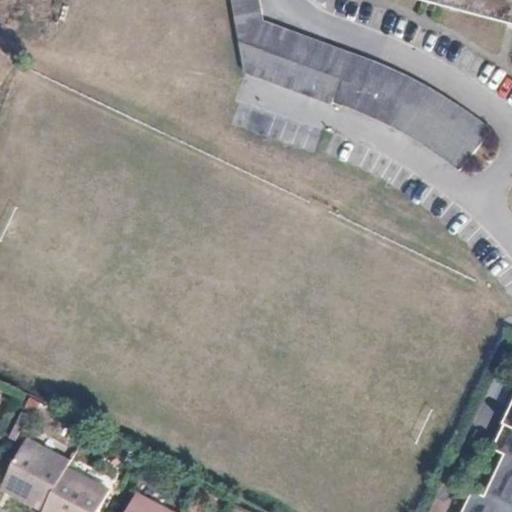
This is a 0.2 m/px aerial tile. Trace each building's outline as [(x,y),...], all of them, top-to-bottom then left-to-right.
[(265,23),(260,0),(234,0),(243,44),(353,84),(344,106),(382,123),(413,140),(459,170),(492,131),(444,98),(416,83),(380,65),(316,41),(265,23)] [(511,0),(417,0),(511,25),(511,0)] [(511,511),(511,414),(494,451),(506,457),(492,486),(465,495),(469,506),(465,511),(511,511)] [(15,494),(46,510),(68,469),(71,463),(28,441),(7,482),(18,488),(15,494)] [(68,469),(46,510),(45,511),(100,511),(111,492),(68,469)] [(18,488),(7,482),(4,488),(15,494),(18,488)] [(170,511),(138,495),(129,511),(170,511)]
